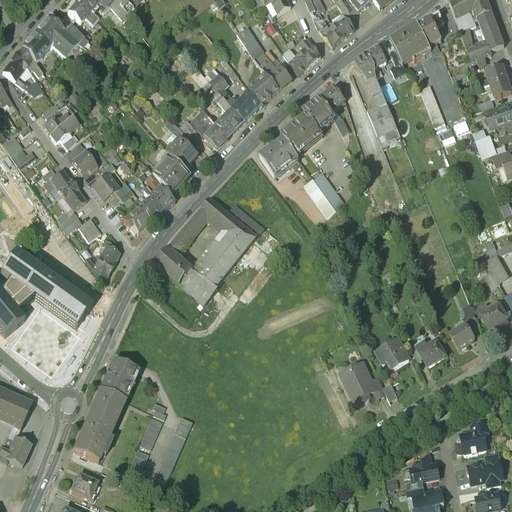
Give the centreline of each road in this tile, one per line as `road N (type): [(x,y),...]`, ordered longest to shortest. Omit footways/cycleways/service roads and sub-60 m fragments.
road 1 (secondary): [(139,266),(255,137),(334,64)]
road 2 (residential): [(0,82),(139,266)]
road 3 (residential): [(387,423),(511,353)]
road 4 (secondary): [(74,392),(139,266)]
